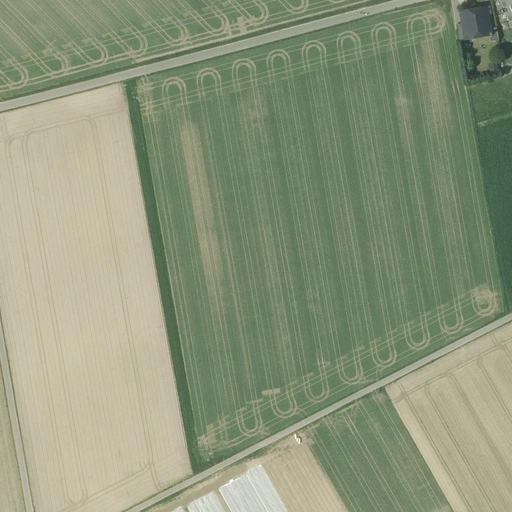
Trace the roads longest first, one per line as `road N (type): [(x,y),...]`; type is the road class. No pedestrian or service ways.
road 1 (residential): [(511,315),(132,511)]
road 2 (unclassified): [(0,106),(409,0)]
road 3 (unclassified): [(0,345),(28,511)]
